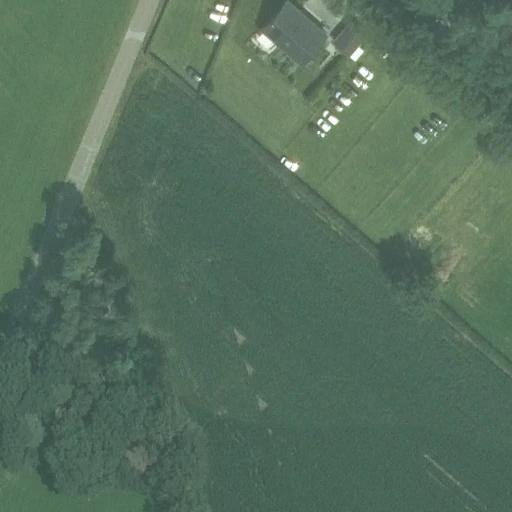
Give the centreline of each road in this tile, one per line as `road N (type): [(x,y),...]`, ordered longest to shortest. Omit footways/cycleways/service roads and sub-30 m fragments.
road 1 (unclassified): [(0,365),(148,0)]
road 2 (track): [(476,0),(421,68),(511,144)]
